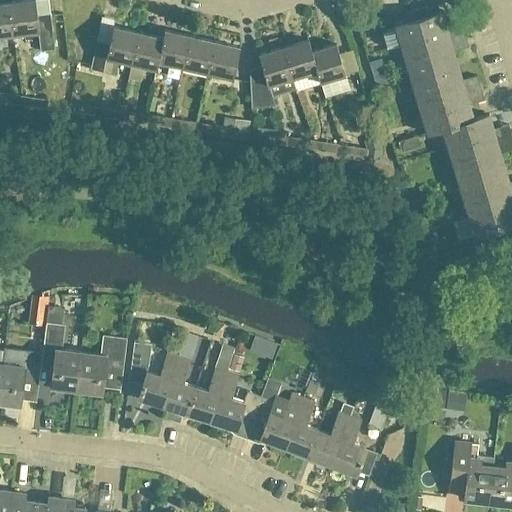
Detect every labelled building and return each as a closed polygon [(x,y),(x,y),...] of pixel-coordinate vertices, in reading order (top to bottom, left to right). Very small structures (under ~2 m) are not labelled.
[(10,3),(15,35),(38,32),(41,51),(55,50),(51,14),(37,16),(35,0),(10,3)] [(0,4),(0,36),(15,35),(10,3),(0,4)] [(405,59),(466,41),(464,33),(449,37),(442,13),(432,16),(430,6),(411,12),(413,21),(396,26),(396,29),(388,31),(384,38),(387,49),(401,45),(405,59)] [(132,64),(139,34),(113,28),(110,45),(98,42),(91,70),(104,73),(107,59),(132,64)] [(158,63),(183,69),(190,37),(164,31),(163,39),(164,39),(158,63)] [(164,39),(163,39),(139,34),(132,64),(157,70),(158,63),(164,39)] [(190,37),(183,69),(208,74),(215,42),(190,37)] [(309,40),(284,48),(293,79),(317,71),(318,71),(312,52),(309,40)] [(412,81),(458,67),(453,53),(468,49),(466,41),(405,59),(412,81)] [(215,42),(208,74),(233,80),(241,48),(215,42)] [(312,52),(318,71),(317,71),(321,83),(346,75),(337,45),(312,52)] [(265,76),(250,80),(252,111),(275,109),(271,97),(296,89),(293,79),(284,48),(259,55),(262,64),(265,76)] [(419,104),(480,86),(477,78),(462,82),(458,67),(412,81),(419,104)] [(443,129),(473,120),(467,98),(482,93),(480,86),(419,104),(428,133),(443,129)] [(0,102),(21,105),(23,97),(0,93),(0,102)] [(49,100),(23,97),(21,105),(47,109),(49,100)] [(95,107),(94,117),(120,121),(121,112),(95,107)] [(121,112),(120,121),(145,124),(147,116),(121,112)] [(147,116),(145,124),(170,128),(172,120),(147,116)] [(452,161),(511,143),(511,135),(496,140),(489,116),(473,120),(443,129),(452,161)] [(249,140),(251,126),(252,121),(223,117),(221,136),(249,140)] [(172,120),(170,128),(196,132),(197,124),(172,120)] [(197,124),(196,132),(220,136),(221,127),(197,124)] [(263,128),(251,126),(249,140),(281,145),(284,131),(263,128)] [(285,146),(313,150),(315,141),(286,137),(285,146)] [(313,150),(340,154),(341,145),(315,141),(313,150)] [(459,183),(505,169),(501,155),(511,151),(511,143),(452,161),(459,183)] [(341,145),(340,154),(366,158),(367,149),(341,145)] [(459,183),(465,206),(511,192),(511,183),(509,184),(505,169),(459,183)] [(511,192),(465,206),(474,237),(511,225),(511,192)] [(65,325),(52,324),(45,323),(42,354),(41,358),(54,360),(50,388),(55,389),(55,391),(71,393),(70,391),(76,392),(81,353),(62,350),(65,325)] [(277,343),(256,335),(250,350),(271,358),(277,343)] [(99,355),(81,353),(76,392),(80,393),(80,395),(96,397),(96,395),(101,396),(105,369),(123,371),(127,340),(102,337),(99,355)] [(232,355),(221,351),(216,368),(227,372),(232,355)] [(38,380),(41,358),(42,354),(26,352),(24,368),(2,365),(0,384),(0,403),(20,407),(24,378),(38,380)] [(163,407),(179,357),(167,354),(159,376),(147,372),(149,366),(143,365),(145,353),(133,352),(129,382),(143,384),(138,399),(163,407)] [(179,357),(163,407),(187,415),(196,388),(184,384),(191,361),(179,357)] [(196,388),(187,415),(211,423),(227,373),(215,369),(207,392),(196,388)] [(238,377),(227,373),(211,423),(236,431),(241,418),(253,422),(253,421),(261,398),(247,394),(244,403),(231,399),(238,377)] [(261,398),(253,421),(253,422),(265,426),(260,439),(285,449),(303,400),(291,396),(290,399),(277,394),(274,403),(261,398)] [(308,458),(318,431),(306,427),(315,404),(303,400),(285,449),(308,458)] [(390,408),(390,406),(377,401),(368,424),(381,430),(383,427),(388,428),(390,421),(385,420),(387,416),(397,419),(400,411),(390,408)] [(330,436),(318,431),(308,458),(332,467),(350,418),(339,413),(330,436)] [(350,418),(332,467),(356,477),(366,450),(353,445),(362,422),(350,418)] [(463,501),(488,503),(492,467),(493,457),(478,456),(478,445),(455,443),(450,490),(464,492),(463,501)] [(506,468),(492,467),(488,503),(511,506),(511,463),(506,463),(506,468)] [(0,511),(10,511),(13,493),(0,490),(0,511)] [(35,511),(37,502),(24,500),(26,494),(13,493),(10,511),(35,511)] [(37,502),(35,511),(60,511),(62,499),(48,497),(48,503),(37,502)] [(85,511),(86,508),(74,506),(75,501),(62,499),(60,511),(85,511)]
